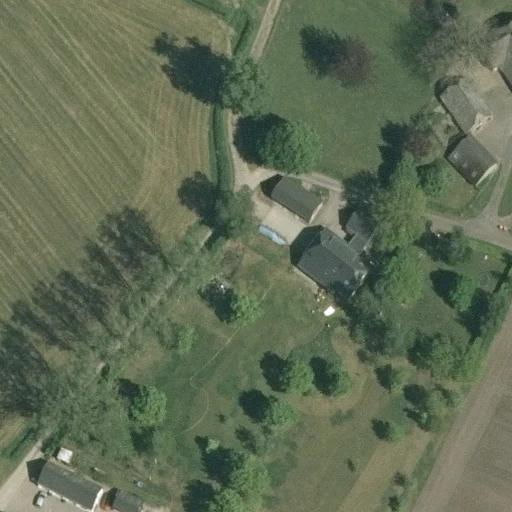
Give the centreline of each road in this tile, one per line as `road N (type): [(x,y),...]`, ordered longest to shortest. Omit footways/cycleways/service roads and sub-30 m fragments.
road 1 (track): [(0,496),(262,174),(296,168),(511,242)]
road 2 (track): [(277,0),(234,114),(244,194)]
